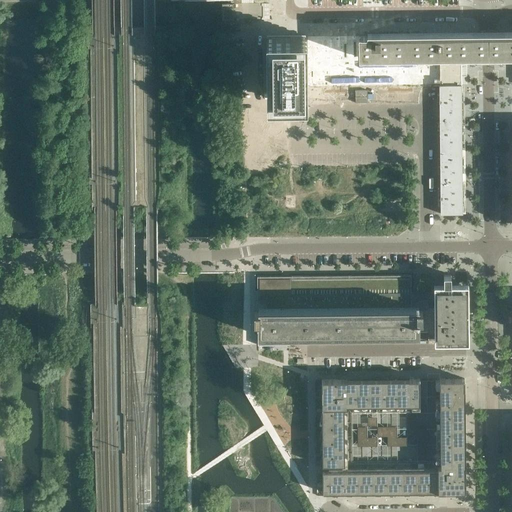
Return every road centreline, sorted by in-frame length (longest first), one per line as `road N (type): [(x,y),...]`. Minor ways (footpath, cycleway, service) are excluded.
road 1 (unclassified): [(0,256),(490,246)]
road 2 (residential): [(492,354),(269,354)]
road 3 (residential): [(288,0),(288,15),(488,16)]
road 4 (unclassified): [(490,246),(488,66)]
